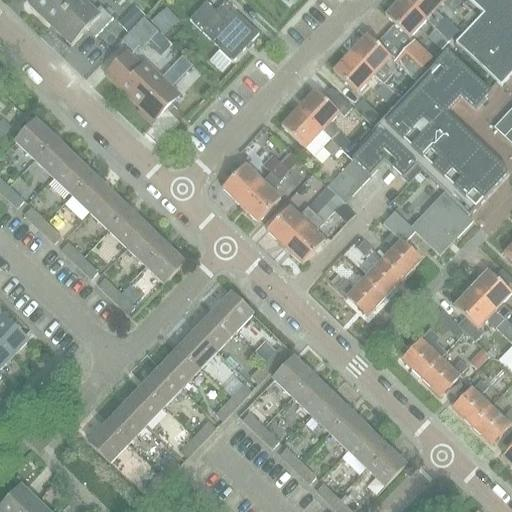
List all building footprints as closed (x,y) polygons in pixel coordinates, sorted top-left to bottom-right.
[(50,28),(76,0),(36,0),(29,7),(50,28)] [(83,0),(76,0),(50,28),(71,48),(87,31),(95,39),(113,21),(100,8),(96,12),(83,0)] [(409,40),(427,23),(427,22),(402,0),(401,0),(385,18),(409,40)] [(427,23),(435,30),(445,39),(452,31),(443,22),(443,21),(435,13),(443,4),(438,0),(402,0),(427,22),(427,23)] [(511,0),(467,0),(483,15),(511,41),(511,0)] [(204,6),(188,23),(199,34),(201,32),(208,38),(207,40),(220,52),(210,63),(222,74),(233,62),(257,36),(224,5),(214,15),(204,6)] [(135,9),(127,17),(136,26),(144,17),(135,9)] [(167,9),(152,23),(160,32),(175,18),(167,9)] [(511,74),(511,41),(483,15),(456,44),(501,86),(511,74)] [(139,24),(137,25),(122,42),(134,53),(139,48),(143,51),(159,33),(145,19),(144,18),(139,24)] [(435,30),(428,38),(437,47),(441,51),(443,52),(450,44),(448,43),(445,39),(435,30)] [(367,37),(351,54),(375,77),(382,85),(391,75),(383,68),(391,60),(367,37)] [(413,44),(404,54),(422,71),(431,61),(413,44)] [(375,77),(351,54),(333,73),(357,96),(375,77)] [(447,54),(348,159),(351,163),(370,180),(384,164),(408,186),(421,173),(444,194),(469,218),(508,176),(445,116),(462,98),(476,112),(491,95),(447,54)] [(422,71),(404,54),(395,63),(413,80),(422,71)] [(127,55),(104,78),(140,112),(138,115),(151,127),(179,97),(171,90),(193,67),(183,58),(161,80),(145,65),(142,69),(127,55)] [(394,94),(383,85),(375,94),(386,104),(394,94)] [(315,92),(298,110),(341,151),(340,152),(343,155),(351,147),(329,126),(339,115),(343,119),(352,110),(331,91),(323,100),(315,92)] [(355,109),(372,125),(380,116),(363,101),(355,109)] [(341,151),(298,110),(281,128),(314,159),(323,149),(333,158),(340,152),(341,151)] [(511,110),(494,130),(511,147),(511,110)] [(2,122),(0,124),(0,139),(10,129),(2,122)] [(16,145),(34,163),(55,142),(37,124),(16,145)] [(34,163),(53,181),(74,159),(55,142),(34,163)] [(291,155),(281,166),(288,172),(299,162),(291,155)] [(263,168),(270,175),(271,176),(281,166),(272,158),(263,168)] [(53,181),(71,199),(92,177),(74,159),(53,181)] [(343,172),(361,188),(370,180),(351,163),(343,172)] [(263,184),(240,208),(257,224),(280,200),(271,193),(280,183),(279,182),(288,172),(281,166),(271,176),(270,175),(262,184),(263,184)] [(221,191),(240,208),(263,184),(262,184),(244,167),(221,191)] [(343,172),(335,180),(353,197),(361,188),(343,172)] [(71,199),(90,216),(111,195),(92,177),(71,199)] [(0,195),(1,197),(9,190),(0,180),(0,195)] [(335,180),(327,189),(343,205),(344,206),(353,197),(335,180)] [(266,234),(284,251),(301,268),(324,244),(315,235),(343,205),(327,189),(298,218),(290,210),(266,234)] [(9,190),(1,197),(17,212),(24,204),(9,190)] [(444,194),(410,229),(415,233),(440,258),(473,222),(469,218),(444,194)] [(90,216),(109,234),(129,212),(111,195),(90,216)] [(23,218),(39,233),(47,225),(31,210),(23,218)] [(109,234),(127,252),(148,230),(129,212),(109,234)] [(393,252),(384,261),(404,280),(421,262),(403,246),(415,233),(410,229),(409,231),(393,216),(383,226),(392,235),(384,243),(393,252)] [(47,225),(39,233),(53,246),(61,238),(47,225)] [(127,252),(146,270),(167,248),(148,230),(127,252)] [(357,250),(365,258),(372,251),(364,243),(357,250)] [(61,254),(76,268),(83,260),(69,246),(61,254)] [(167,248),(146,270),(165,287),(185,266),(167,248)] [(83,260),(76,268),(90,282),(98,274),(83,260)] [(384,261),(366,280),(387,299),(404,280),(384,261)] [(511,295),(488,273),(471,291),(511,329),(511,313),(503,305),(511,295)] [(387,299),(366,280),(354,292),(345,284),(338,291),(367,319),(387,299)] [(98,289),(113,304),(121,296),(105,282),(98,289)] [(120,296),(113,304),(127,317),(134,310),(132,307),(140,298),(130,288),(121,297),(120,296)] [(511,329),(471,291),(454,308),(465,319),(457,328),(475,344),(483,336),(478,331),(487,322),(511,346),(511,329)] [(231,298),(213,316),(235,337),(253,318),(231,298)] [(443,313),(437,320),(448,331),(454,324),(443,313)] [(213,316),(196,335),(217,355),(235,337),(213,316)] [(4,319),(0,322),(0,346),(11,357),(13,359),(29,343),(4,319)] [(196,335),(178,354),(199,373),(217,355),(196,335)] [(421,343),(401,364),(421,382),(439,361),(445,355),(434,344),(437,341),(430,335),(421,344),(421,343)] [(0,346),(0,372),(13,359),(11,357),(0,346)] [(511,376),(511,348),(498,362),(511,376)] [(279,351),(265,366),(272,373),(286,358),(279,351)] [(483,351),(476,358),(483,364),(489,358),(483,351)] [(178,354),(160,372),(181,392),(199,373),(178,354)] [(483,364),(476,358),(469,365),(476,371),(483,364)] [(273,383),(291,400),(314,380),(295,361),(287,368),(273,383)] [(439,361),(421,382),(439,400),(459,379),(458,379),(467,370),(460,362),(451,371),(439,361)] [(272,373),(265,366),(250,381),(257,388),(272,373)] [(160,372),(143,390),(163,411),(181,392),(160,372)] [(291,400),(309,418),(331,397),(314,380),(291,400)] [(452,412),(472,430),(490,409),(479,398),(488,390),(481,382),(472,392),(471,391),(452,412)] [(243,388),(229,402),(237,410),(250,395),(243,388)] [(143,390),(125,409),(146,429),(163,411),(143,390)] [(309,418),(329,437),(351,415),(331,397),(309,418)] [(237,410),(229,402),(215,418),(222,424),(237,410)] [(125,409),(107,428),(128,448),(146,429),(125,409)] [(490,409),(472,430),(490,448),(510,428),(509,427),(511,423),(511,412),(510,411),(502,420),(490,409)] [(329,437),(348,455),(367,431),(351,415),(329,437)] [(241,424),(256,438),(263,430),(248,416),(241,424)] [(208,425),(194,440),(201,446),(215,432),(208,425)] [(128,448),(107,428),(89,446),(110,466),(128,448)] [(263,430),(256,438),(271,452),(278,444),(263,430)] [(348,455),(366,472),(386,450),(367,431),(348,455)] [(201,446),(194,440),(179,454),(187,461),(201,446)] [(386,450),(366,472),(384,489),(405,468),(386,450)] [(511,450),(503,460),(511,468),(511,450)] [(279,459),(293,474),(300,466),(301,466),(286,452),(279,459)] [(172,462),(158,477),(165,484),(179,469),(172,462)] [(300,466),(293,474),(309,488),(315,481),(301,466),(300,466)] [(165,484),(158,477),(144,491),(151,498),(165,484)] [(0,508),(0,511),(29,511),(38,503),(21,487),(0,508)] [(317,496),(330,509),(337,502),(323,488),(317,496)] [(348,511),(337,502),(330,509),(333,511),(348,511)] [(46,511),(38,503),(29,511),(46,511)]
